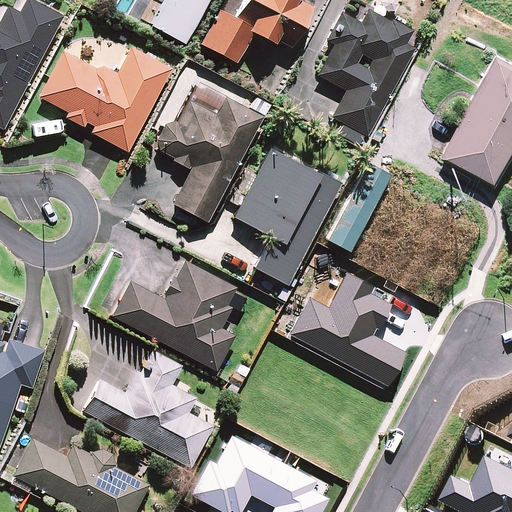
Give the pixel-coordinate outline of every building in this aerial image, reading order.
[(63,17),(30,0),(26,0),(20,13),(8,7),(0,23),(0,128),(4,130),(63,17)] [(209,0),(165,0),(152,26),(186,44),(209,0)] [(253,33),(278,46),(280,41),(293,48),(314,7),(300,0),(246,0),(237,18),(221,10),(202,45),(238,63),(253,33)] [(356,16),(346,11),(330,42),(333,44),(317,76),(346,91),(333,116),(346,123),(340,135),(365,148),(416,50),(405,44),(412,30),(362,4),(356,16)] [(95,127),(92,133),(129,153),(172,70),(131,48),(114,79),(63,52),(39,97),(68,113),(65,119),(87,131),(91,124),(95,127)] [(495,184),(511,151),(511,62),(496,54),(443,157),(495,184)] [(269,105),(255,98),(249,110),(227,98),(218,115),(188,100),(178,119),(175,118),(158,149),(192,167),(173,204),(207,222),(269,105)] [(340,184),(272,148),(236,218),(271,236),(254,268),(287,285),(340,184)] [(240,289),(184,259),(163,298),(131,282),(113,315),(216,370),(234,336),(219,329),(240,289)] [(363,314),(336,303),(325,329),(352,340),(363,314)] [(42,351),(0,337),(0,445),(20,385),(30,389),(42,351)] [(181,366),(151,351),(140,372),(137,370),(125,393),(99,380),(83,411),(190,467),(213,423),(188,411),(195,398),(171,385),(181,366)] [(66,457),(33,440),(14,475),(84,511),(133,511),(149,483),(73,443),(66,457)]
